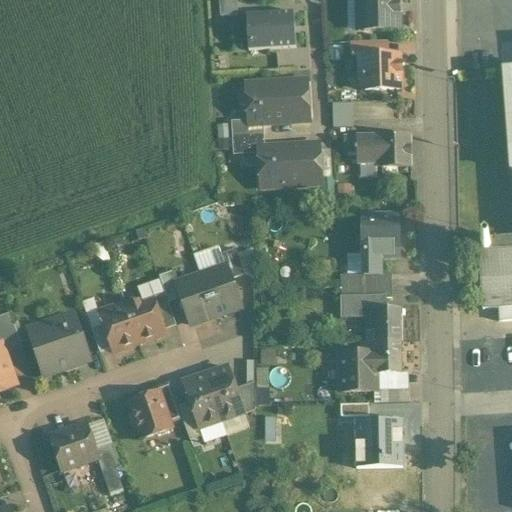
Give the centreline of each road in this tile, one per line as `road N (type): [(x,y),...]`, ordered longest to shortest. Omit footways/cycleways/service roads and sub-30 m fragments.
road 1 (secondary): [(442,511),(434,0)]
road 2 (residential): [(40,511),(12,429),(34,408),(204,350)]
road 3 (residential): [(312,0),(321,127)]
